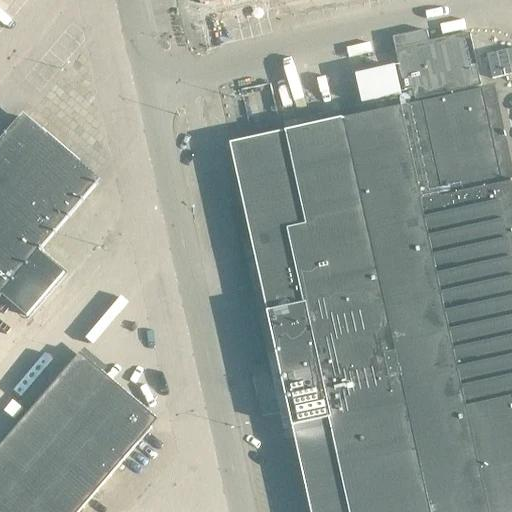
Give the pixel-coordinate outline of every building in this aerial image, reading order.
[(481,86),(470,34),(396,50),(404,91),(412,89),(415,101),(481,86)] [(511,74),(511,49),(486,55),(492,79),(511,74)] [(511,511),(511,183),(503,185),(482,90),(421,104),(445,213),(446,216),(426,221),(488,511),(511,511)] [(488,511),(426,221),(446,216),(445,213),(421,104),(343,121),(428,511),(488,511)] [(0,297),(2,296),(40,252),(98,185),(19,117),(0,139),(0,297)] [(428,511),(343,121),(231,146),(279,362),(289,411),(311,511),(428,511)] [(27,317),(64,274),(40,252),(2,296),(27,317)] [(0,511),(79,511),(94,496),(152,429),(74,362),(0,447),(0,511)] [(289,411),(279,362),(251,368),(262,417),(289,411)]
